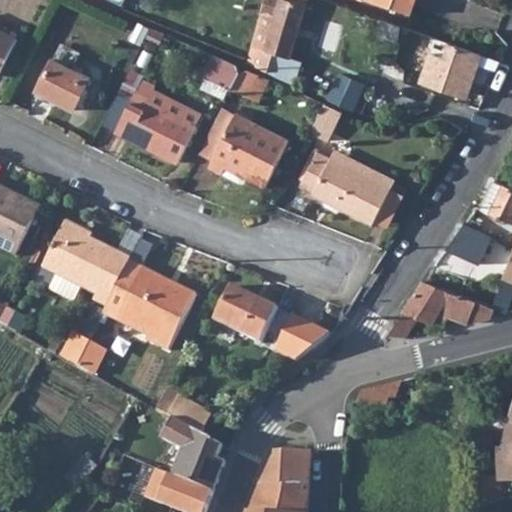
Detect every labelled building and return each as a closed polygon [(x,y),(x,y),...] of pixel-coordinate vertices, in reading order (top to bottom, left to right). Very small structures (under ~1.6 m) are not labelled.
[(303,6),(304,0),(264,0),(261,11),(264,12),(247,63),(295,84),(303,62),(291,58),(298,35),(306,7),(303,6)] [(368,0),(411,15),(415,0),(368,0)] [(313,10),(306,7),(298,35),(305,37),(313,10)] [(403,28),(384,21),(379,35),(399,42),(403,28)] [(0,30),(0,73),(18,39),(0,30)] [(431,53),(421,83),(468,99),(479,64),(483,55),(450,43),(445,58),(431,53)] [(502,62),(483,55),(479,64),(498,70),(502,62)] [(54,59),(37,92),(75,111),(91,78),(54,59)] [(238,72),(238,68),(217,59),(208,81),(234,92),(242,76),(238,72)] [(122,88),(134,94),(137,88),(152,96),(156,90),(157,87),(143,80),(145,76),(131,69),(122,88)] [(234,92),(250,100),(260,77),(250,73),(247,77),(242,76),(234,92)] [(364,86),(341,76),(330,99),(354,110),(364,86)] [(262,106),(273,82),(260,77),(250,100),(262,106)] [(134,94),(116,131),(179,163),(204,114),(156,90),(152,96),(137,88),(134,94)] [(329,141),(343,112),(327,104),(312,133),(329,141)] [(237,114),(224,107),(200,154),(213,160),(237,114)] [(267,187),(290,140),(237,114),(213,160),(210,167),(223,174),(227,167),(249,178),(267,187)] [(318,152),(314,150),(300,178),(304,180),(318,152)] [(397,180),(337,151),(333,159),(392,189),(397,180)] [(392,189),(333,159),(318,152),(304,180),(301,187),(375,223),(377,220),(392,189)] [(227,167),(223,174),(243,183),(247,182),(249,178),(227,167)] [(511,222),(511,185),(496,180),(482,209),(511,222)] [(0,186),(0,247),(17,256),(41,207),(0,186)] [(389,226),(404,195),(392,189),(377,220),(389,226)] [(94,300),(108,307),(130,262),(132,259),(131,259),(118,252),(92,239),(94,235),(67,221),(44,267),(57,274),(49,290),(75,303),(83,287),(97,293),(94,300)] [(465,225),(447,250),(479,265),(490,236),(465,225)] [(130,229),(118,252),(131,259),(143,236),(130,229)] [(156,245),(143,238),(133,258),(146,265),(156,245)] [(511,254),(502,279),(511,283),(511,254)] [(197,295),(130,262),(108,307),(104,313),(119,321),(122,314),(152,329),(149,336),(147,339),(170,350),(197,295)] [(424,282),(386,338),(405,339),(419,318),(444,327),(448,316),(469,323),(491,317),(494,308),(424,282)] [(234,286),(216,322),(263,344),(280,308),(234,286)] [(122,314),(119,321),(149,336),(152,329),(122,314)] [(61,357),(78,365),(90,341),(74,333),(61,357)] [(90,341),(78,365),(95,374),(107,350),(90,341)] [(397,398),(402,380),(363,390),(360,403),(386,411),(389,398),(397,398)] [(186,407),(179,422),(169,416),(160,435),(183,447),(172,472),(213,488),(224,459),(217,456),(220,447),(221,445),(212,440),(221,423),(186,407)] [(501,474),(475,475),(479,509),(511,497),(511,419),(510,419),(503,448),(500,447),(501,474)] [(484,436),(473,436),(473,458),(488,457),(488,447),(494,447),(493,435),(484,435),(484,436)] [(217,456),(224,459),(228,449),(221,445),(220,447),(217,456)] [(308,511),(313,454),(275,453),(261,481),(249,511),(308,511)] [(99,467),(86,456),(66,478),(80,490),(99,467)]
